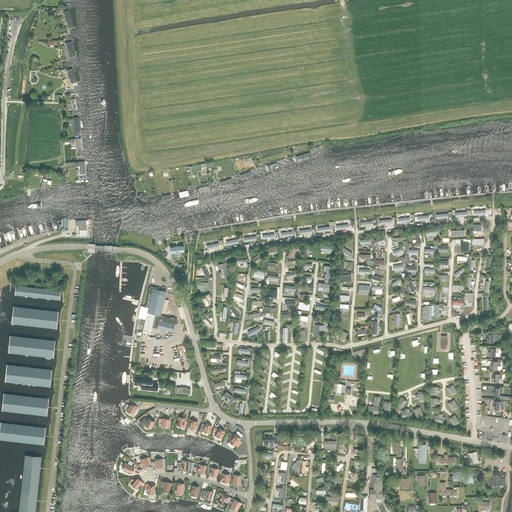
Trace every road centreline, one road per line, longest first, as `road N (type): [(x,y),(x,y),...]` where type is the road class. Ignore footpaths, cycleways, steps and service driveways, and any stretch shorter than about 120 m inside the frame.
road 1 (unclassified): [(511,448),(372,423),(246,423)]
road 2 (unclassified): [(215,410),(169,275),(144,254),(88,246)]
road 3 (unclassified): [(0,183),(15,27)]
